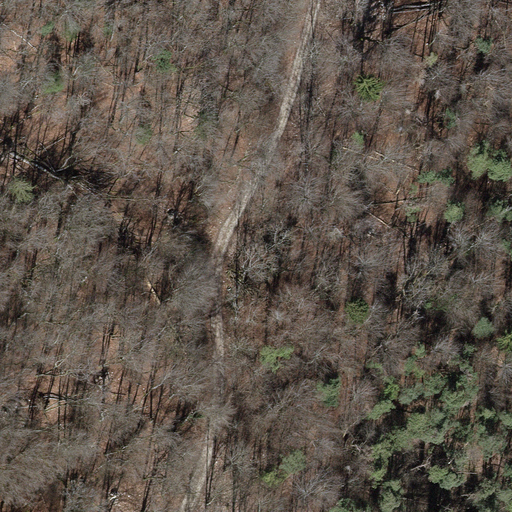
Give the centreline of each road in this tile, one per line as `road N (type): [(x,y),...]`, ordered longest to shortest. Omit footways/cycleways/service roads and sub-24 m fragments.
road 1 (track): [(312,0),(274,144),(212,261),(223,349),(218,432),(189,511)]
road 2 (track): [(284,511),(352,399),(385,287),(511,139)]
